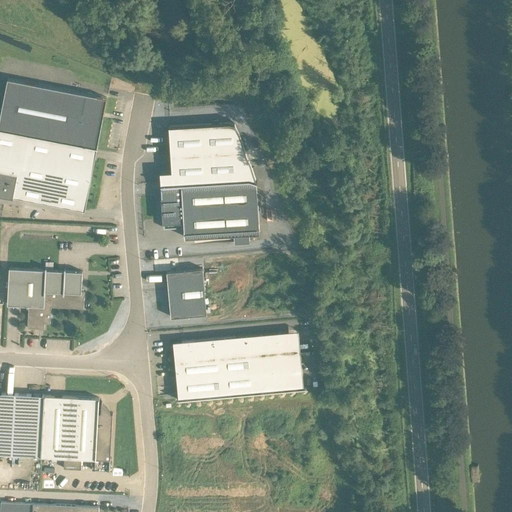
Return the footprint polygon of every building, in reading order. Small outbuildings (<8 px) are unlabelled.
[(0,127),(97,146),(106,97),(7,77),(0,114),(0,127)] [(161,183),(256,178),(234,121),(169,125),(171,170),(160,171),(161,183)] [(13,195),(85,209),(97,146),(0,127),(0,194),(13,197),(13,195)] [(256,178),(161,183),(163,227),(184,226),(184,236),(194,236),(195,244),(234,242),(249,241),(249,232),(259,232),(256,178)] [(82,270),(9,267),(7,304),(28,304),(27,327),(39,328),(39,326),(43,326),(43,323),(50,323),(51,306),(83,308),(84,296),(82,296),(82,291),(81,291),(82,270)] [(202,267),(166,271),(171,317),(206,313),(202,267)] [(298,330),(173,341),(178,399),(259,390),(304,386),(298,330)] [(270,511),(259,390),(178,399),(185,479),(180,511),(270,511)] [(0,453),(42,455),(45,394),(0,391),(0,453)] [(45,394),(42,455),(63,456),(63,467),(64,468),(80,468),(81,457),(95,458),(94,460),(92,460),(91,469),(92,469),(108,470),(109,471),(109,470),(112,412),(111,411),(102,402),(101,401),(101,404),(99,404),(99,397),(45,394)] [(97,511),(98,506),(0,501),(0,507),(0,511),(97,511)]
